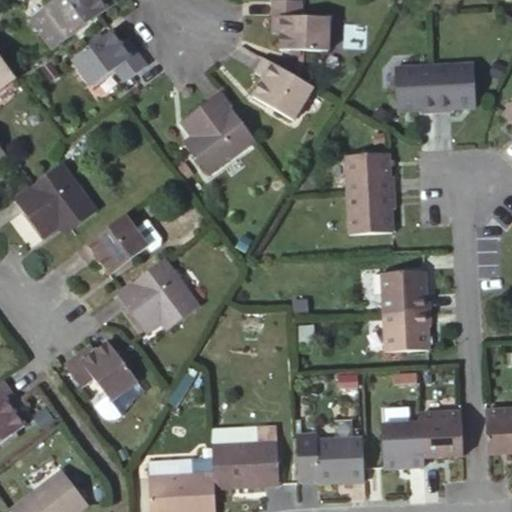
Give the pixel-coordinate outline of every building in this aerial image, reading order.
[(95,15),(113,0),(48,0),(34,11),(60,44),(75,31),(95,15)] [(302,0),(274,0),(274,7),(273,23),(281,24),(281,40),(330,42),(332,7),(302,7),(302,0)] [(110,24),(70,54),(90,81),(113,63),(124,77),(147,59),(128,35),(121,39),(110,24)] [(0,85),(20,70),(0,42),(0,85)] [(318,85),(265,55),(261,64),(258,70),(269,76),(259,95),(298,120),(318,85)] [(471,61),(432,63),(432,79),(434,112),(448,110),(448,106),(473,105),(472,89),(471,61)] [(432,63),(392,65),(394,108),(419,106),(419,113),(434,112),(432,79),(432,63)] [(260,141),(223,91),(212,99),(186,119),(197,134),(189,142),(214,174),(260,141)] [(511,94),(507,100),(499,110),(511,122),(511,94)] [(346,152),(347,191),(393,189),(393,173),(386,173),(385,150),(346,152)] [(97,208),(60,160),(32,181),(14,195),(44,234),(59,222),(66,231),(97,208)] [(347,191),(349,231),(391,228),(389,205),(395,204),(393,189),(347,191)] [(121,216),(75,250),(86,263),(92,258),(106,275),(144,248),(147,251),(156,245),(157,240),(144,222),(132,231),(121,216)] [(197,301),(162,256),(137,274),(114,291),(141,326),(155,317),(163,326),(197,301)] [(422,268),(378,271),(380,308),(429,306),(428,292),(423,291),(422,268)] [(429,306),(380,308),(382,346),(426,344),(424,320),(430,320),(429,306)] [(91,339),(64,360),(83,383),(95,374),(114,395),(139,375),(109,337),(97,345),(91,339)] [(22,409),(4,385),(0,387),(0,450),(27,430),(15,414),(22,409)] [(511,451),(511,409),(483,412),(483,432),(485,453),(511,451)] [(421,456),(462,452),(460,433),(459,413),(419,415),(419,421),(421,456)] [(379,423),(380,466),(421,464),(421,456),(419,421),(379,423)] [(210,446),(211,488),(278,484),(277,442),(277,428),(257,429),(258,444),(210,446)] [(316,432),(295,433),(297,480),(317,479),(317,482),(361,480),(361,467),(359,438),(316,440),(316,432)] [(210,461),(147,464),(147,477),(211,474),(210,461)] [(212,511),(211,488),(211,474),(147,477),(146,477),(147,511),(212,511)] [(78,511),(84,507),(59,476),(11,511),(78,511)]
